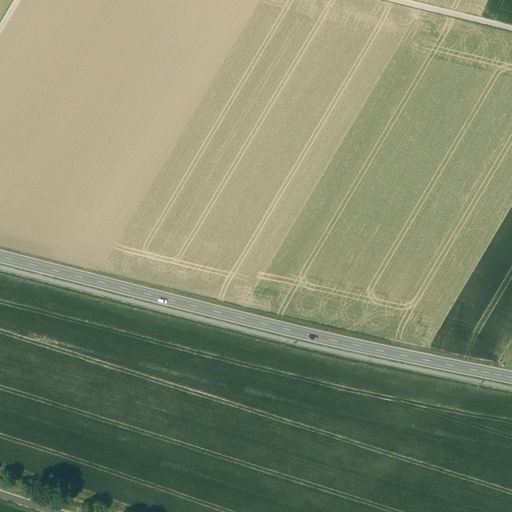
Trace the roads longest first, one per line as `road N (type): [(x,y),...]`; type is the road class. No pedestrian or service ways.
road 1 (secondary): [(511,380),(0,258)]
road 2 (track): [(386,0),(511,30)]
